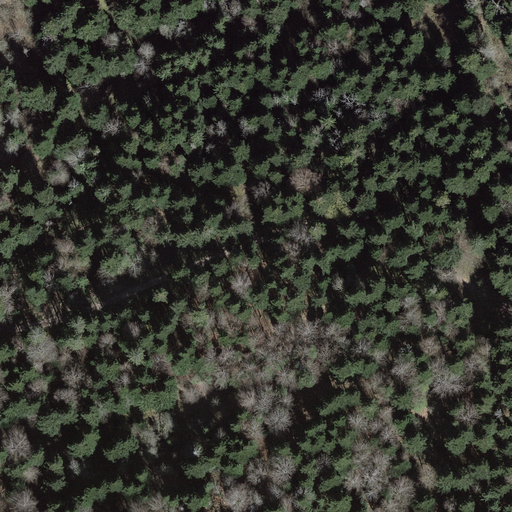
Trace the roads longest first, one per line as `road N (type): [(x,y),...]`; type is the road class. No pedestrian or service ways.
road 1 (track): [(0,336),(73,321),(170,277),(327,235),(362,238),(511,311)]
road 2 (track): [(87,1),(123,49),(161,58),(239,0)]
